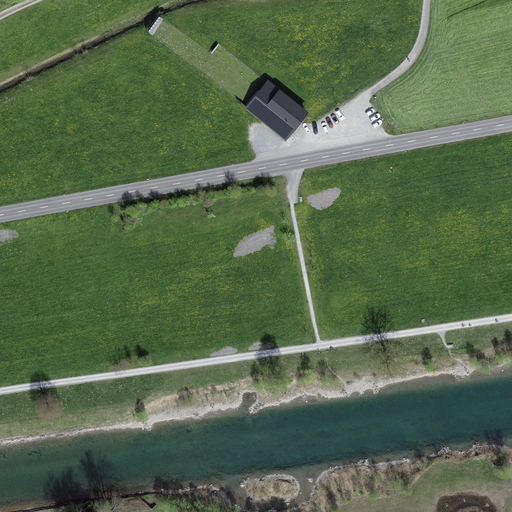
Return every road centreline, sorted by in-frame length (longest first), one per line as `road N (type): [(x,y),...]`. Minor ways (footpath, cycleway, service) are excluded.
road 1 (secondary): [(511,122),(0,215)]
road 2 (track): [(428,0),(413,60),(309,136),(285,164)]
